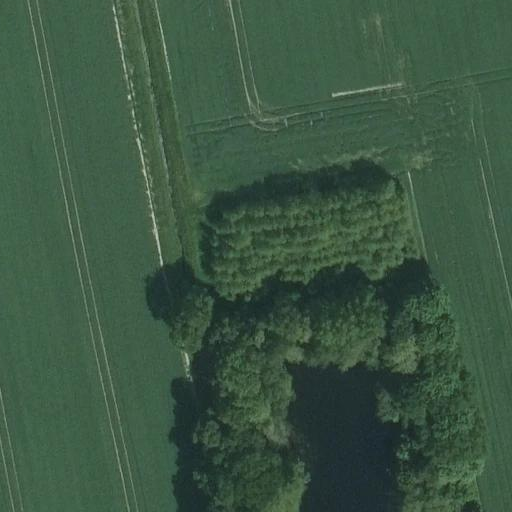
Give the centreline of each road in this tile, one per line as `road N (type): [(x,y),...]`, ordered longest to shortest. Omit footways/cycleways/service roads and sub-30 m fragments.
road 1 (track): [(451,511),(403,261)]
road 2 (track): [(236,511),(198,319),(198,273)]
